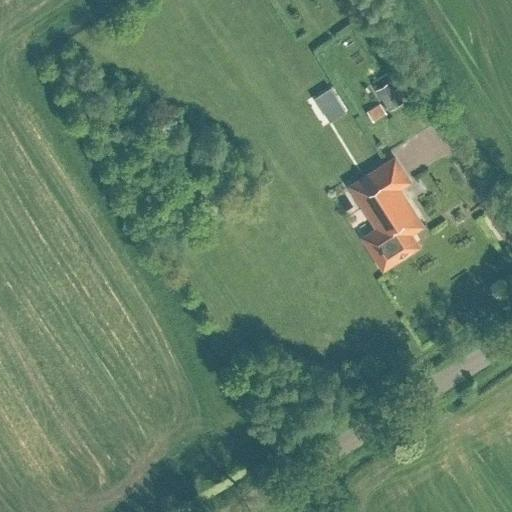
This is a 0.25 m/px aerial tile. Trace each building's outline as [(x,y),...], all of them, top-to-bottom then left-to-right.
[(394,74),(406,98),(418,92),(407,68),(394,74)] [(387,109),(402,99),(389,78),(374,87),(387,109)] [(469,153),(472,174),(486,172),(483,151),(469,153)] [(387,263),(390,263),(396,259),(397,256),(417,244),(409,231),(421,223),(397,185),(408,178),(394,155),(349,183),(376,226),(362,235),(382,266),(387,263)] [(486,342),(511,330),(511,321),(482,335),(486,342)]
